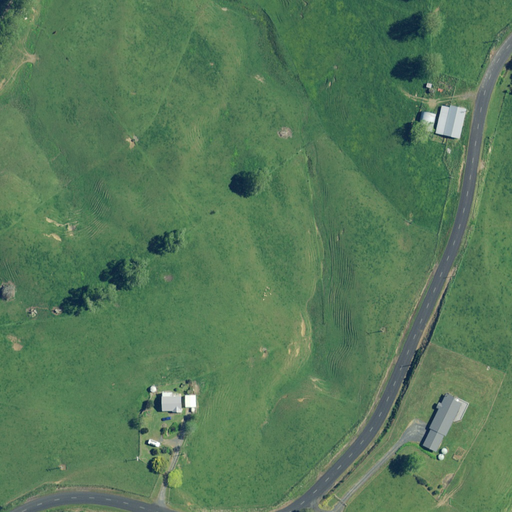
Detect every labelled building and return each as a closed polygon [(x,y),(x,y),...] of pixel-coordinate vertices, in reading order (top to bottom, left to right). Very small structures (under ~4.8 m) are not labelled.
[(450,106),(449,107),(441,106),(435,133),(459,138),(465,109),(450,106)] [(435,114),(423,112),(421,125),(433,127),(435,114)] [(162,392),(162,410),(172,411),(172,412),(181,412),(182,395),(172,395),(172,393),(162,392)] [(455,398),(446,394),(441,403),(438,402),(436,407),(438,409),(429,428),(431,428),(422,445),(436,452),(444,435),(445,435),(461,403),(454,400),(455,398)] [(196,396),(186,396),(186,407),(196,407),(196,396)]
